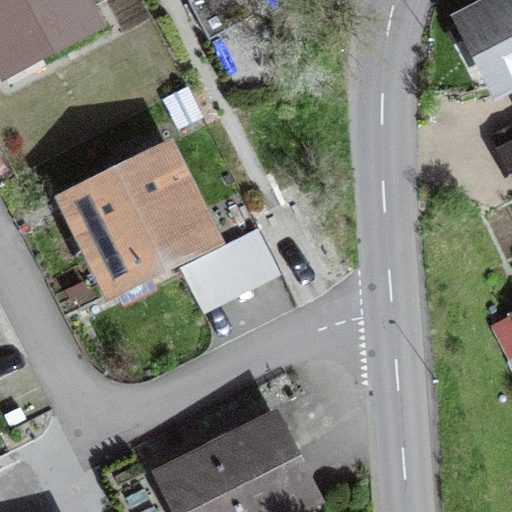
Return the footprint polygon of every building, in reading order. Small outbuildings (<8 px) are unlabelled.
[(58,0),(0,0),(0,77),(78,39),(58,0)] [(193,0),(217,43),(269,15),(260,0),(193,0)] [(511,0),(501,0),(468,17),(511,105),(511,133),(489,146),(511,190),(511,0)] [(144,150),(30,210),(83,311),(197,251),(144,150)] [(232,244),(157,282),(179,326),(254,289),(232,244)] [(511,296),(477,318),(511,374),(511,296)] [(296,511),(252,423),(125,487),(137,511),(296,511)]
